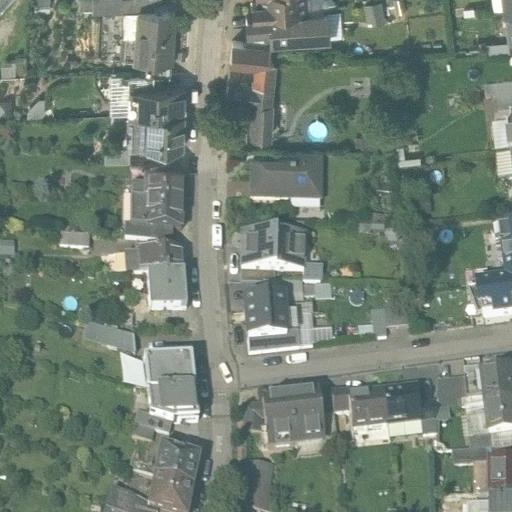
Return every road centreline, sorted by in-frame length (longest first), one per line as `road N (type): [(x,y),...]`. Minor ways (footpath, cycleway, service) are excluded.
road 1 (residential): [(215,0),(209,209),(217,384)]
road 2 (residential): [(217,384),(511,337)]
road 3 (residential): [(217,384),(203,511)]
